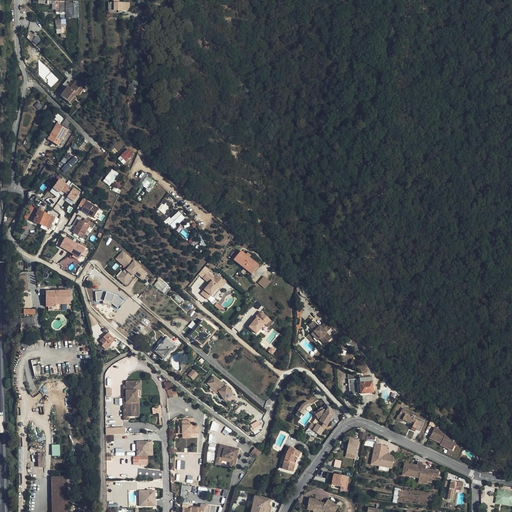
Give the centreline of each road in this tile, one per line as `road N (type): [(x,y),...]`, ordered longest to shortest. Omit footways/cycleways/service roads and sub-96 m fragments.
road 1 (track): [(197,0),(184,120),(200,170),(250,215),(287,228),(317,261),(372,297)]
road 2 (residential): [(270,406),(261,437),(242,434),(95,312),(75,280)]
road 3 (residential): [(75,280),(89,262),(99,265),(270,406)]
road 4 (residential): [(17,0),(26,75),(17,188)]
road 5 (unknown): [(135,346),(104,369),(103,511)]
road 6 (residential): [(165,511),(161,384),(138,366)]
road 7 (residential): [(356,422),(480,479)]
road 8 (residential): [(17,188),(24,201),(12,240),(75,280)]
road 9 (residential): [(282,375),(190,296)]
